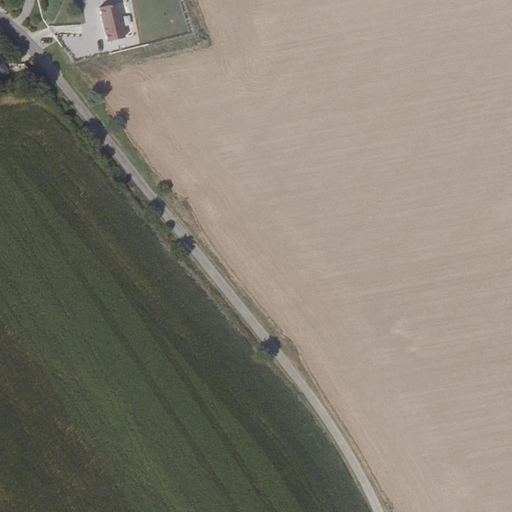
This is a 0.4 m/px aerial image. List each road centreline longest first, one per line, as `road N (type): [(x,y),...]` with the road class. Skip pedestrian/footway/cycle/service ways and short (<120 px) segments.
road 1 (track): [(120,152),(345,447),(378,511)]
road 2 (residential): [(0,24),(49,63),(120,152)]
